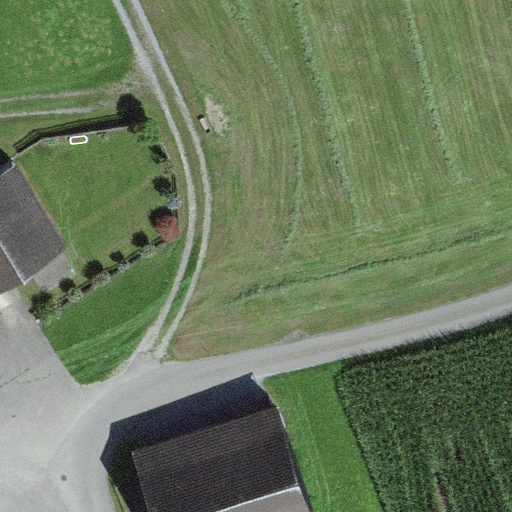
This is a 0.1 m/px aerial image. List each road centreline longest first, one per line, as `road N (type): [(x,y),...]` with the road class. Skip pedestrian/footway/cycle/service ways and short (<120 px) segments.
road 1 (track): [(511,315),(138,412),(57,501),(65,511)]
road 2 (track): [(135,0),(216,185),(179,336),(138,412)]
road 3 (track): [(0,127),(194,126)]
